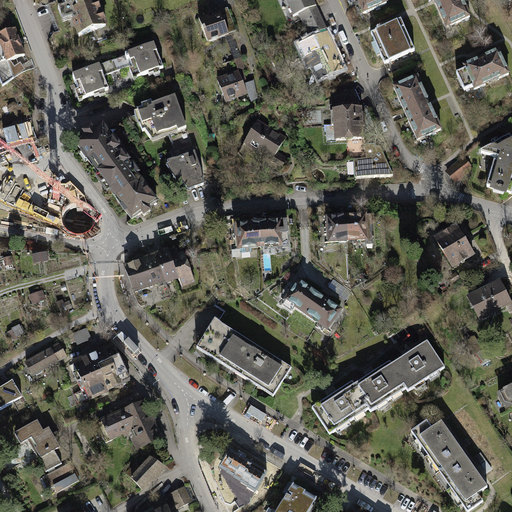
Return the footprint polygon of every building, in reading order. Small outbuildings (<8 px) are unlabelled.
[(110,30),(98,0),(69,0),(64,2),(67,12),(70,11),(81,40),(110,30)] [(285,0),(294,19),(299,17),(318,8),(314,0),(285,0)] [(387,5),(384,0),(353,0),(361,17),(387,5)] [(471,20),(462,0),(433,0),(448,30),(471,20)] [(318,8),(299,17),(305,29),(323,21),(318,8)] [(227,10),(198,22),(207,45),(236,33),(227,10)] [(323,21),(305,29),(308,36),(326,28),(323,21)] [(401,23),(371,37),(385,67),(415,53),(401,23)] [(326,28),(308,36),(310,41),(298,47),(309,71),(312,70),(319,84),(346,72),(326,28)] [(25,56),(15,29),(0,34),(0,68),(8,66),(7,61),(25,56)] [(155,46),(128,57),(132,67),(138,81),(165,70),(155,46)] [(511,78),(500,52),(464,68),(466,71),(457,75),(465,93),(473,89),(476,94),(511,78)] [(132,67),(128,57),(100,68),(104,79),(132,67)] [(109,92),(104,79),(100,68),(73,79),(82,103),(109,92)] [(241,70),(218,81),(228,103),(248,94),(244,85),(247,84),(241,70)] [(255,81),(247,84),(244,85),(248,94),(252,104),(259,100),(255,81)] [(418,82),(395,92),(418,145),(442,134),(418,82)] [(339,105),(335,113),(339,113),(350,112),(354,112),(364,110),(359,103),(353,89),(336,96),(339,105)] [(135,113),(139,125),(140,124),(142,131),(145,130),(152,140),(169,134),(187,128),(176,95),(152,104),(151,102),(142,105),(143,108),(137,110),(138,112),(135,113)] [(339,113),(335,113),(336,144),(366,143),(365,126),(368,126),(368,118),(365,118),(364,110),(354,112),(350,112),(339,113)] [(288,139),(260,122),(245,146),(274,164),(288,139)] [(112,140),(102,127),(93,133),(90,129),(84,134),(86,137),(77,144),(93,166),(118,148),(120,146),(115,139),(112,140)] [(187,128),(169,134),(175,149),(171,151),(174,159),(196,152),(187,128)] [(511,140),(510,137),(479,154),(500,160),(499,164),(494,163),(486,194),(511,201),(511,196),(511,140)] [(122,154),(118,148),(93,166),(116,198),(140,180),(136,174),(138,173),(132,166),(130,167),(126,161),(128,160),(123,153),(122,154)] [(367,160),(355,160),(356,181),(393,179),(382,150),(367,151),(367,160)] [(202,169),(196,152),(174,159),(168,162),(170,164),(167,165),(178,182),(182,180),(189,190),(204,185),(202,169)] [(464,159),(445,174),(455,186),(474,171),(464,159)] [(141,180),(140,180),(116,198),(131,220),(141,213),(144,216),(150,212),(147,207),(157,201),(141,180)] [(374,217),(350,218),(351,245),(375,243),(374,217)] [(350,218),(329,219),(330,246),(351,245),(350,218)] [(289,222),(259,223),(261,252),(291,250),(289,222)] [(259,223),(237,225),(239,253),(261,252),(259,223)] [(456,227),(431,243),(451,275),(476,259),(456,227)] [(169,249),(166,250),(178,277),(181,282),(185,290),(197,285),(190,271),(186,272),(175,248),(170,251),(169,249)] [(178,277),(166,250),(124,268),(136,298),(166,286),(168,287),(181,282),(178,277)] [(317,294),(299,281),(285,301),(303,313),(317,294)] [(511,305),(499,283),(467,300),(480,326),(511,308),(511,305)] [(340,310),(317,294),(303,313),(326,329),(340,310)] [(293,371),(217,324),(199,353),(275,400),(293,371)] [(88,328),(75,334),(78,342),(91,336),(88,328)] [(66,356),(59,344),(26,363),(33,375),(66,356)] [(411,395),(448,371),(430,345),(394,369),(409,392),(411,395)] [(78,383),(99,373),(96,368),(118,358),(113,346),(73,364),(77,373),(74,374),(78,383)] [(118,358),(96,368),(99,373),(107,391),(128,381),(118,358)] [(374,415),(409,392),(394,369),(392,365),(356,389),(372,412),(374,415)] [(107,391),(99,373),(78,383),(81,390),(73,394),(77,404),(107,391)] [(0,408),(22,397),(13,380),(0,388),(0,408)] [(332,438),(372,412),(356,389),(354,386),(314,412),(332,438)] [(511,389),(499,396),(504,404),(510,401),(511,403),(511,389)] [(160,438),(144,403),(97,424),(105,443),(112,440),(111,438),(130,429),(138,448),(160,438)] [(37,420),(15,433),(21,445),(28,441),(39,459),(54,450),(60,447),(49,427),(43,430),(37,420)] [(464,455),(441,422),(432,429),(427,421),(412,432),(440,472),(464,455)] [(256,492),(268,472),(244,458),(246,456),(238,451),(237,453),(230,449),(220,466),(228,470),(227,471),(234,476),(241,481),(240,482),(247,486),(247,487),(256,492)] [(54,450),(39,459),(46,472),(62,463),(54,450)] [(487,487),(464,455),(440,472),(467,511),(468,511),(483,502),(477,494),(487,487)] [(164,465),(152,457),(141,470),(135,465),(127,474),(142,489),(152,478),(164,465)] [(79,480),(69,463),(39,479),(46,491),(54,487),(57,492),(79,480)] [(314,511),(320,502),(294,486),(278,511),(314,511)] [(183,488),(171,494),(179,508),(190,502),(183,488)]
